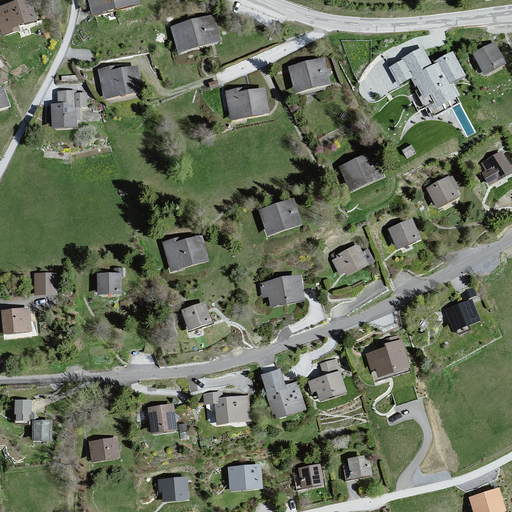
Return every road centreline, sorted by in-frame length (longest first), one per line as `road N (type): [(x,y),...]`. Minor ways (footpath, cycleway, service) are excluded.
road 1 (residential): [(511,243),(397,305),(250,361),(112,384),(0,382)]
road 2 (tertiary): [(511,12),(349,28),(261,0)]
road 3 (residential): [(511,456),(436,487),(323,511)]
road 4 (residential): [(76,0),(70,42),(0,174)]
road 5 (unknown): [(324,20),(300,44),(167,97)]
